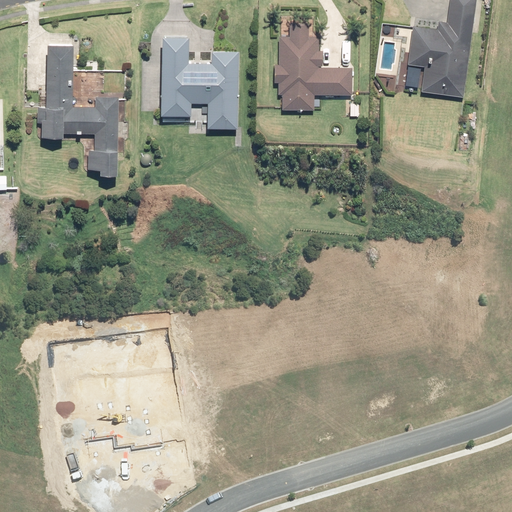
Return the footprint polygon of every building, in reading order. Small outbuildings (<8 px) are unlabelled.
[(464,96),(476,0),(449,0),(447,20),(439,19),(438,27),(413,24),(408,63),(425,65),(422,90),(464,96)] [(319,35),(309,35),(309,20),(290,20),(290,35),(279,34),(279,62),(275,62),(274,80),(279,81),(279,91),(282,91),(282,108),(314,108),(314,93),(352,94),(353,66),(319,66),(319,64),(323,64),(323,49),(319,49),(319,35)] [(189,34),(162,33),(161,113),(191,113),(191,100),(208,100),(207,126),(237,126),(238,49),(212,48),(211,59),(188,59),(189,34)] [(74,41),(48,41),(46,104),(38,104),(38,121),(42,121),(42,134),(64,134),(64,131),(95,132),(95,148),(89,148),(88,166),(100,167),(100,171),(118,172),(119,95),(96,95),(96,105),(73,105),(74,41)] [(358,116),(359,101),(349,101),(349,116),(358,116)]
